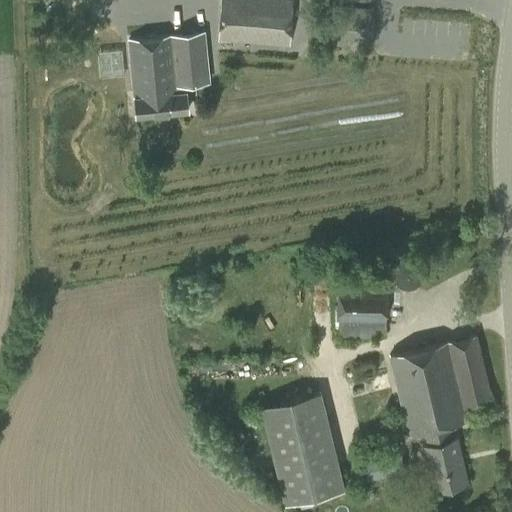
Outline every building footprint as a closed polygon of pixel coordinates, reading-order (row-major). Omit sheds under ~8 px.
[(219,0),(217,40),(289,45),(293,0),(219,0)] [(312,4),(310,43),(370,47),(374,9),(312,4)] [(210,92),(209,82),(204,30),(127,38),(133,97),(134,97),(136,116),(188,110),(186,95),(210,92)] [(387,284),(338,284),(337,337),(386,337),(387,284)] [(467,419),(465,408),(493,401),(477,333),(388,354),(407,434),(467,419)] [(260,405),(283,502),(343,488),(319,390),(260,405)] [(467,481),(456,437),(423,445),(434,489),(467,481)] [(361,453),(366,481),(409,473),(408,466),(415,465),(411,443),(361,453)]
